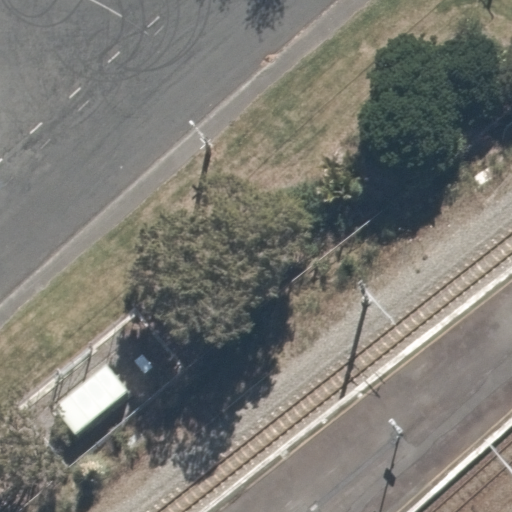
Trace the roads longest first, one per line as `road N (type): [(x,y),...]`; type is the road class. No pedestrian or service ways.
road 1 (residential): [(0,239),(206,57)]
road 2 (residential): [(206,57),(161,27),(89,0)]
